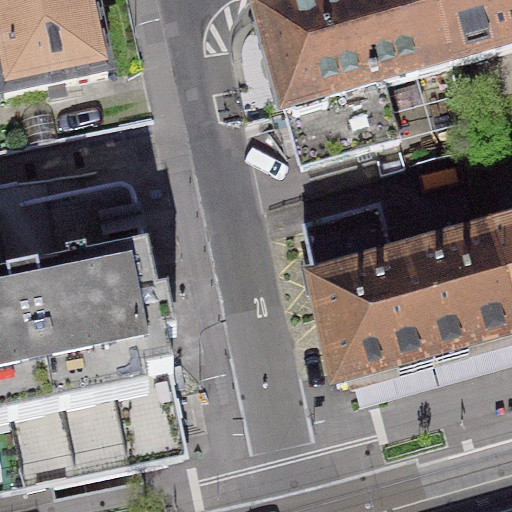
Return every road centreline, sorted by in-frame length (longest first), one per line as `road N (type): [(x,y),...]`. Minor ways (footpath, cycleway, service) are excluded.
road 1 (residential): [(295,511),(189,0)]
road 2 (tertiary): [(376,511),(511,474)]
